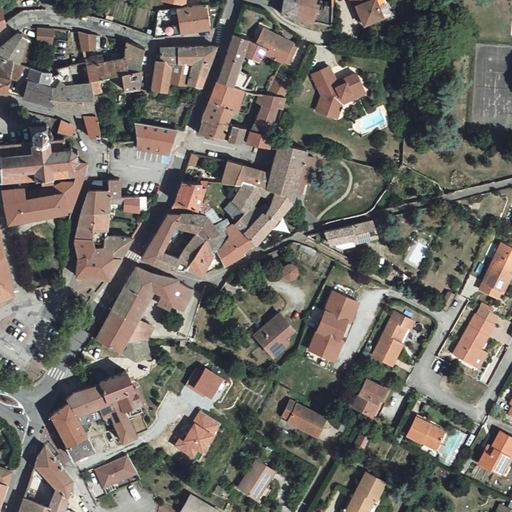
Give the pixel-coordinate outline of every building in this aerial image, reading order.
[(331,28),(333,7),(315,3),(315,0),(283,0),(282,14),(307,21),(331,28)] [(373,0),(355,0),(352,2),(355,9),(357,8),(362,20),(365,27),(384,20),(376,0),(374,1),(373,0)] [(183,32),(213,26),(209,3),(180,8),(183,32)] [(0,29),(9,23),(3,7),(0,8),(0,29)] [(55,40),(56,27),(41,25),(40,38),(55,40)] [(99,33),(82,30),(86,48),(101,46),(99,33)] [(282,64),(291,45),(292,43),(265,30),(258,45),(267,49),(264,55),(272,59),(282,64)] [(21,31),(0,47),(0,53),(15,59),(23,61),(29,37),(21,31)] [(264,94),(266,94),(270,85),(238,69),(243,54),(268,66),(272,59),(264,55),(267,49),(258,45),(235,34),(218,81),(233,86),(244,91),(260,96),(263,97),(264,94)] [(126,55),(126,57),(145,60),(148,46),(129,40),(126,55)] [(297,48),(291,45),(282,64),(281,65),(286,67),(297,48)] [(159,60),(166,59),(172,63),(175,46),(162,47),(161,56),(159,56),(159,60)] [(196,87),(201,88),(217,46),(175,46),(172,63),(169,82),(196,84),(196,87)] [(0,71),(12,75),(12,73),(15,59),(0,53),(0,71)] [(90,70),(87,57),(87,53),(79,55),(80,61),(81,61),(83,71),(90,70)] [(145,60),(126,57),(106,60),(105,54),(87,57),(90,70),(91,78),(123,72),(144,68),(145,60)] [(23,61),(15,59),(12,73),(28,78),(31,64),(23,61)] [(167,91),(169,82),(172,63),(166,59),(159,60),(156,60),(153,89),(167,91)] [(70,83),(75,82),(72,63),(60,65),(61,69),(63,80),(70,83)] [(31,64),(28,78),(23,96),(52,105),(53,87),(51,87),(53,69),(45,69),(31,64)] [(355,96),(354,93),(365,87),(359,73),(340,82),(332,66),(315,74),(325,95),(319,111),(337,118),(343,102),(355,96)] [(140,87),(144,68),(123,72),(125,88),(140,87)] [(53,106),(65,109),(63,87),(63,80),(61,69),(53,69),(51,87),(53,87),(52,105),(53,106)] [(12,75),(0,71),(0,89),(8,92),(12,75)] [(88,81),(75,82),(70,83),(63,80),(63,87),(65,109),(77,112),(77,114),(87,115),(88,123),(91,135),(101,135),(91,78),(88,78),(88,81)] [(270,85),(266,94),(286,98),(290,88),(273,80),(270,85)] [(238,110),(242,99),(229,94),(233,86),(218,81),(211,100),(238,110)] [(229,94),(242,99),(244,91),(233,86),(229,94)] [(345,104),(368,94),(365,87),(354,93),(355,96),(343,102),(337,118),(339,119),(345,104)] [(265,104),(279,108),(284,109),(286,99),(286,98),(266,94),(264,94),(263,97),(261,103),(265,104)] [(240,111),(238,110),(211,100),(205,113),(210,120),(211,119),(230,124),(231,117),(237,119),(239,114),(240,111)] [(265,104),(258,117),(275,122),(279,108),(265,104)] [(387,110),(353,117),(356,134),(390,127),(387,110)] [(279,123),(275,122),(258,117),(252,128),(251,130),(275,137),(279,123)] [(60,119),(56,130),(72,137),(77,127),(63,120),(60,119)] [(198,131),(226,138),(231,124),(230,124),(211,119),(210,120),(198,131)] [(138,140),(138,148),(168,153),(176,129),(136,122),(138,140)] [(241,141),(246,128),(234,125),(231,124),(226,138),(241,141)] [(2,141),(0,141),(0,173),(1,178),(1,179),(7,178),(7,180),(11,180),(11,178),(16,178),(16,179),(19,179),(19,177),(27,176),(27,178),(30,177),(30,176),(38,175),(38,176),(41,176),(40,175),(53,174),(53,175),(56,175),(56,173),(66,173),(67,174),(77,173),(85,172),(86,168),(87,163),(86,159),(78,158),(76,147),(78,146),(77,144),(75,145),(72,142),(72,140),(70,140),(70,141),(65,141),(64,135),(48,137),(48,135),(49,134),(50,133),(50,131),(49,129),(48,128),(47,127),(46,125),(28,126),(29,139),(22,139),(22,137),(19,138),(19,140),(13,140),(13,139),(11,139),(11,140),(5,141),(5,139),(2,139),(2,141)] [(277,137),(275,137),(251,130),(248,142),(256,144),(274,148),(276,140),(277,137)] [(267,186),(277,189),(296,196),(298,196),(299,192),(310,155),(312,149),(276,140),(274,148),(278,149),(273,172),(245,165),(246,162),(244,161),(230,159),(225,175),(222,174),(221,177),(224,178),(223,183),(244,184),(246,182),(260,184),(267,186)] [(190,152),(187,161),(194,164),(197,155),(190,152)] [(309,182),(311,177),(312,177),(318,157),(310,155),(299,192),(306,194),(309,182)] [(311,177),(309,182),(314,183),(321,158),(318,157),(312,177),(311,177)] [(109,210),(110,200),(110,194),(111,185),(108,185),(108,179),(91,178),(91,181),(82,209),(109,210)] [(110,194),(121,195),(121,180),(108,179),(108,185),(111,185),(110,194)] [(39,193),(37,186),(24,190),(23,185),(2,189),(10,221),(65,210),(65,214),(70,214),(70,204),(74,204),(83,180),(75,180),(61,181),(63,190),(39,193)] [(52,182),(37,186),(39,193),(63,190),(61,181),(52,182)] [(183,181),(176,201),(200,209),(201,207),(202,204),(210,182),(183,181)] [(245,213),(237,221),(235,222),(259,240),(260,239),(261,239),(261,240),(296,199),(296,196),(277,189),(271,205),(265,203),(261,209),(255,206),(267,186),(260,184),(246,182),(244,184),(233,202),(245,213)] [(139,195),(125,195),(125,201),(125,207),(145,212),(145,198),(139,198),(139,195)] [(233,202),(232,202),(226,208),(237,221),(245,213),(233,202)] [(92,226),(108,227),(109,221),(109,210),(82,209),(75,232),(91,233),(92,226)] [(214,225),(221,221),(212,209),(205,214),(214,225)] [(165,251),(177,226),(183,211),(169,212),(143,255),(159,263),(165,251)] [(173,269),(186,272),(186,270),(192,259),(204,242),(220,234),(214,225),(205,214),(203,213),(200,212),(183,211),(177,226),(197,232),(188,245),(184,243),(174,253),(165,251),(159,263),(173,269)] [(246,255),(245,253),(259,240),(235,222),(237,221),(231,223),(226,217),(221,221),(214,225),(220,234),(226,230),(229,236),(218,255),(224,265),(225,266),(246,255)] [(354,243),(379,238),(375,221),(329,233),(332,244),(337,243),(338,247),(342,248),(354,246),(354,243)] [(75,232),(74,235),(77,254),(76,275),(109,275),(122,254),(111,253),(111,245),(103,244),(96,244),(97,236),(104,236),(105,231),(108,231),(108,227),(92,226),(91,233),(75,232)] [(226,230),(220,234),(204,242),(192,259),(186,270),(206,275),(218,255),(229,236),(226,230)] [(133,235),(108,231),(105,231),(104,236),(103,244),(111,245),(111,253),(122,254),(129,241),(133,235)] [(407,261),(420,266),(430,240),(417,235),(407,261)] [(511,275),(509,274),(511,267),(511,257),(498,251),(481,288),(499,297),(502,290),(505,291),(511,275)] [(0,301),(15,297),(7,259),(0,260),(0,301)] [(288,279),(290,280),(292,279),(294,278),(295,276),(297,274),(297,271),(296,269),(295,267),(293,265),(291,264),(288,264),(286,265),(284,266),(282,268),(281,270),(281,272),(282,275),(283,277),(285,279),(288,279)] [(137,266),(110,312),(96,337),(121,351),(126,341),(149,340),(152,340),(156,332),(159,333),(161,329),(140,319),(155,293),(164,296),(162,299),(162,301),(162,304),(170,307),(175,305),(184,309),(195,288),(179,282),(180,278),(158,273),(137,266)] [(391,275),(394,270),(391,268),(386,277),(392,280),(394,276),(391,275)] [(87,298),(86,289),(77,291),(78,299),(87,298)] [(450,291),(442,305),(448,308),(456,294),(450,291)] [(335,295),(329,309),(326,308),(317,328),(320,329),(313,345),(335,354),(342,338),(341,338),(349,320),(350,320),(357,304),(335,295)] [(416,320),(396,310),(381,340),(374,353),(394,363),(416,320)] [(257,334),(270,349),(285,336),(295,327),(282,312),(257,334)] [(498,326),(479,316),(459,355),(478,364),(498,326)] [(290,342),(285,336),(270,349),(275,355),(290,342)] [(136,359),(151,356),(149,340),(126,341),(121,351),(136,359)] [(202,393),(204,390),(213,395),(224,377),(207,367),(204,372),(197,368),(188,384),(202,393)] [(116,411),(119,411),(137,404),(132,389),(130,389),(123,369),(93,380),(94,382),(102,403),(112,400),(116,411)] [(357,405),(375,414),(383,396),(387,398),(392,388),(370,377),(357,403),(357,405)] [(94,406),(100,404),(102,403),(94,382),(70,390),(62,397),(64,402),(81,434),(102,426),(99,419),(94,406)] [(390,400),(387,398),(383,396),(375,414),(382,417),(390,400)] [(100,404),(106,417),(116,442),(132,437),(119,411),(116,411),(112,400),(102,403),(100,404)] [(81,434),(64,402),(45,412),(61,443),(81,434)] [(295,412),(291,421),(321,436),(329,418),(293,402),(289,410),(295,412)] [(99,419),(106,417),(100,404),(94,406),(99,419)] [(204,450),(221,421),(203,410),(195,422),(196,423),(187,439),(182,447),(196,455),(200,448),(204,450)] [(440,448),(449,431),(426,420),(427,418),(420,415),(410,433),(440,448)] [(489,449),(481,462),(505,474),(510,465),(511,465),(511,435),(503,430),(492,451),(489,449)] [(453,433),(449,431),(440,448),(444,450),(453,433)] [(360,433),(356,443),(365,446),(368,436),(360,433)] [(87,446),(81,434),(61,443),(68,455),(87,446)] [(182,447),(187,439),(183,437),(178,445),(182,447)] [(38,455),(35,465),(53,486),(46,503),(24,496),(18,511),(59,511),(71,477),(51,451),(45,443),(38,455)] [(93,469),(101,487),(135,471),(127,454),(93,469)] [(278,472),(260,461),(242,489),(257,499),(266,485),(269,487),(278,472)] [(0,479),(5,481),(10,467),(0,463),(0,479)] [(455,472),(441,466),(438,471),(452,478),(455,472)] [(370,473),(352,509),(358,511),(372,511),(379,497),(382,498),(389,483),(370,473)] [(180,511),(221,511),(190,495),(180,511)]
